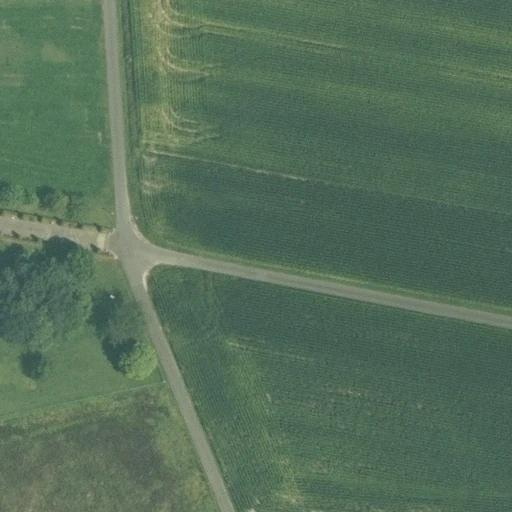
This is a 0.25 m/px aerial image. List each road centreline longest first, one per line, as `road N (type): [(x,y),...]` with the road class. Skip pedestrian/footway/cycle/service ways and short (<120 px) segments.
road 1 (unclassified): [(127,252),(511,326)]
road 2 (unclassified): [(224,511),(137,296),(127,252)]
road 3 (unclassified): [(127,252),(107,0)]
